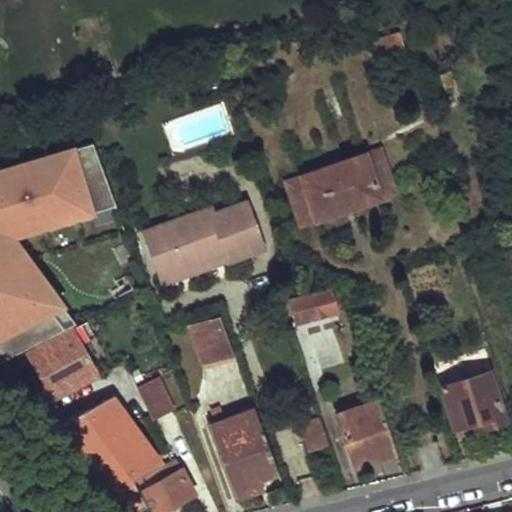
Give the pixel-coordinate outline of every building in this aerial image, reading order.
[(402,33),(375,41),(384,70),(410,62),(402,33)] [(117,203),(94,140),(0,168),(0,188),(1,193),(0,193),(0,344),(9,357),(78,322),(38,267),(28,275),(0,237),(0,221),(8,215),(14,235),(117,203)] [(382,150),(288,184),(302,228),(397,193),(382,150)] [(212,210),(146,234),(161,278),(228,254),(231,261),(266,248),(250,203),(214,216),(212,210)] [(14,235),(8,215),(0,221),(0,237),(28,275),(38,267),(14,235)] [(228,254),(161,278),(163,285),(231,261),(228,254)] [(334,290),(295,300),(300,323),(340,311),(334,290)] [(223,313),(191,321),(205,362),(237,351),(223,313)] [(333,327),(304,335),(314,370),(344,361),(333,327)] [(73,329),(26,353),(49,398),(96,374),(73,329)] [(9,357),(0,344),(0,357),(2,360),(9,357)] [(491,371),(446,385),(461,435),(506,421),(491,371)] [(174,407),(159,377),(140,386),(154,417),(174,407)] [(134,425),(121,400),(109,398),(60,424),(59,436),(113,511),(135,511),(150,504),(135,477),(162,463),(140,422),(134,425)] [(382,399),(336,415),(354,468),(400,453),(382,399)] [(256,406),(214,420),(241,496),(263,488),(261,478),(279,472),(256,406)] [(318,413),(302,418),(313,451),(329,446),(318,413)] [(162,463),(135,477),(150,504),(154,511),(158,511),(197,491),(175,455),(162,463)]
